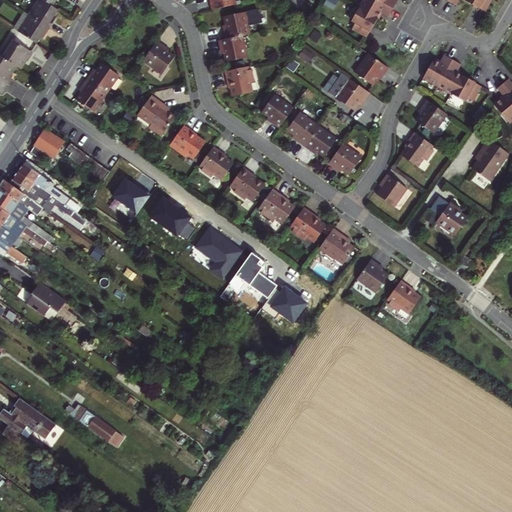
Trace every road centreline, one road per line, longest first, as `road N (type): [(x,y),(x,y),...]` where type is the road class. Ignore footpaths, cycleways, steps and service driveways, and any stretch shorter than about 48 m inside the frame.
road 1 (residential): [(161,0),(190,24),(211,106),(349,206)]
road 2 (residential): [(511,9),(488,41),(446,30),(432,35),(387,117),(383,159),(349,206)]
road 3 (residential): [(349,206),(511,324)]
road 4 (tertiary): [(66,64),(0,165)]
